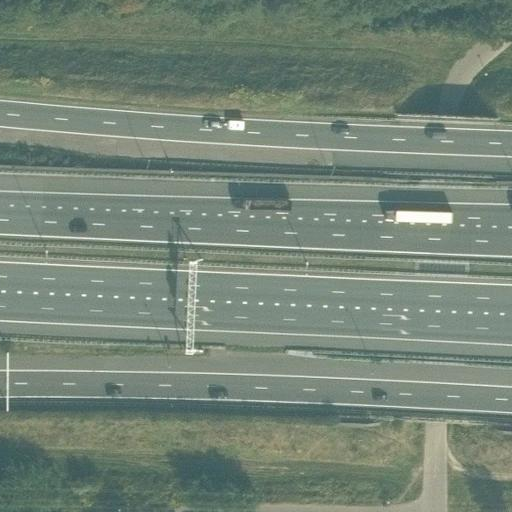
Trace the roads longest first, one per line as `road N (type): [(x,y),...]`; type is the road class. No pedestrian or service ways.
road 1 (track): [(0,454),(374,479),(431,472),(511,477)]
road 2 (residential): [(431,511),(447,97),(511,23)]
road 3 (trunk): [(511,146),(0,115)]
road 4 (motorway): [(0,282),(511,307)]
road 5 (trunk): [(0,385),(511,401)]
road 6 (motorway): [(511,229),(0,213)]
